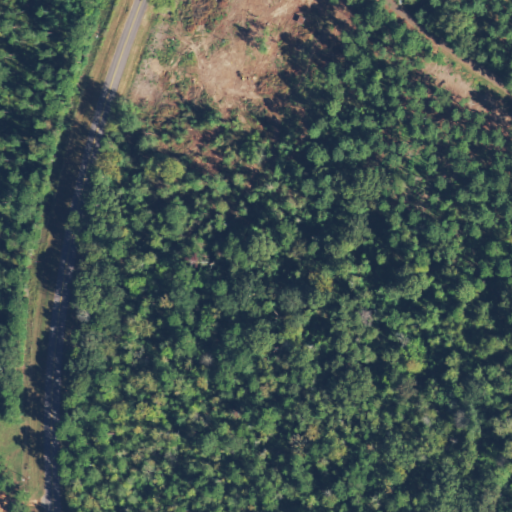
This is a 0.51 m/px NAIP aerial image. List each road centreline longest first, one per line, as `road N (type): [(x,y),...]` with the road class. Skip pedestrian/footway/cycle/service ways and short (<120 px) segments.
road 1 (secondary): [(53,511),(55,364),(69,254),(143,0)]
road 2 (residential): [(511,132),(351,0)]
